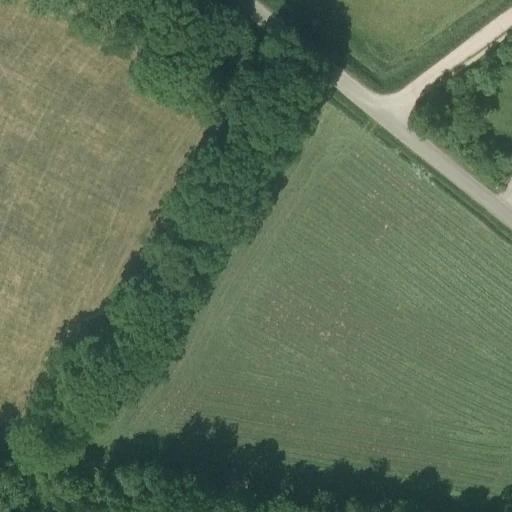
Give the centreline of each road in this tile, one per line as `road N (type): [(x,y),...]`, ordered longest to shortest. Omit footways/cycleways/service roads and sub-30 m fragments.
road 1 (unclassified): [(511,220),(234,0)]
road 2 (track): [(511,17),(412,90)]
